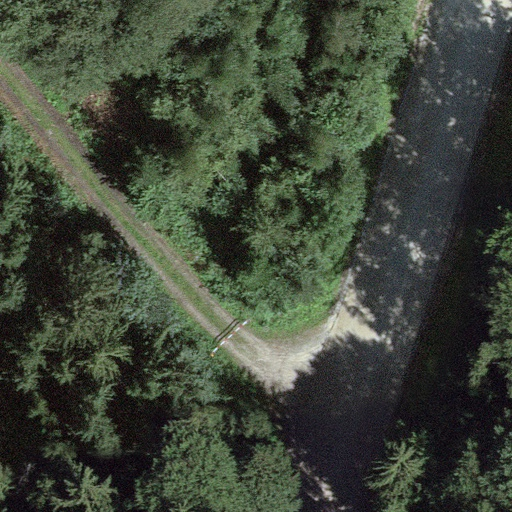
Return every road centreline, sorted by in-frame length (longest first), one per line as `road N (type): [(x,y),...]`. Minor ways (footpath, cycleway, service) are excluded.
road 1 (tertiary): [(484,0),(329,511)]
road 2 (track): [(349,446),(0,42)]
